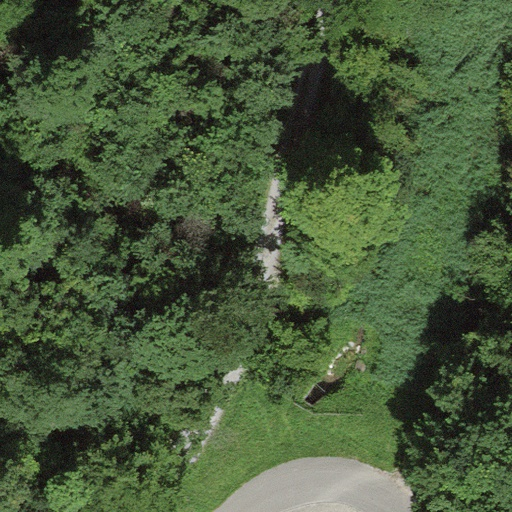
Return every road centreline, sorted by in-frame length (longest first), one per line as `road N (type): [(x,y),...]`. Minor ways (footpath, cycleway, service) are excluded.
road 1 (track): [(338,0),(249,306),(208,412),(146,511)]
road 2 (residential): [(252,511),(289,484),(315,480),(348,480),(395,511)]
